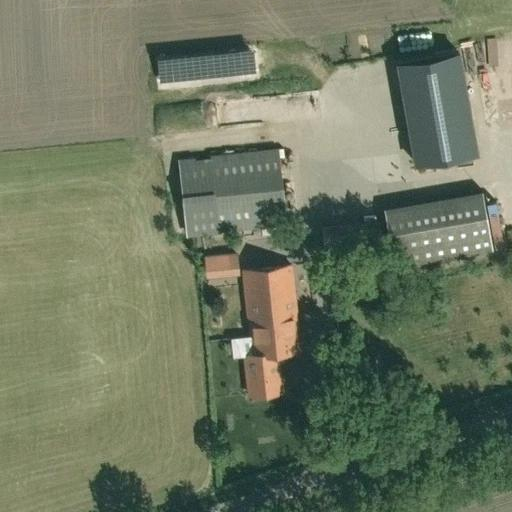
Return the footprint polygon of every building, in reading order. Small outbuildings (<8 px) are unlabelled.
[(397,63),(415,163),(476,153),(458,52),(397,63)] [(178,159),(186,234),(217,230),(285,223),(277,149),(209,156),(209,157),(195,159),(195,157),(178,159)] [(481,191),(383,208),(393,267),(491,250),(481,191)] [(379,260),(378,248),(380,248),(377,220),(321,226),(324,254),(329,254),(330,266),(344,265),(344,264),(379,260)] [(250,335),(285,331),(297,330),(290,264),(243,269),(248,319),(249,319),(250,335)] [(285,331),(250,335),(252,353),(244,354),(248,394),(280,391),(276,352),(299,349),(297,330),(285,331)]
